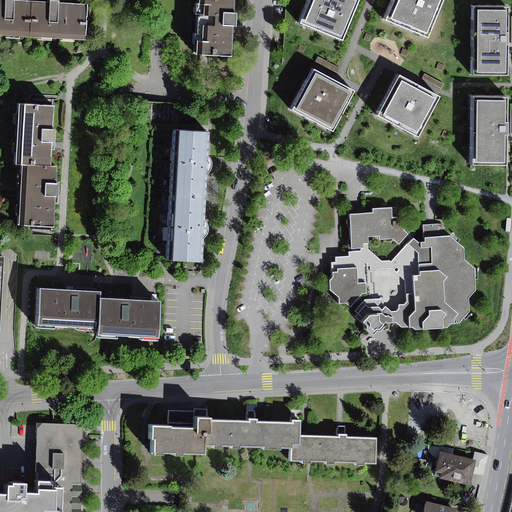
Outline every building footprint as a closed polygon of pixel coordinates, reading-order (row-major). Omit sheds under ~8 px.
[(0,0),(0,35),(32,37),(34,2),(16,1),(16,0),(0,0)] [(198,0),(198,5),(194,4),(193,14),(197,15),(196,35),(193,35),(193,43),(196,44),(195,56),(229,58),(231,31),(231,28),(235,28),(235,14),(233,14),(233,0),(198,0)] [(340,41),(357,0),(307,0),(298,22),(340,41)] [(391,0),(383,20),(426,38),(442,0),(391,0)] [(51,1),(51,3),(34,2),(32,37),(86,41),(88,6),(65,4),(61,4),(61,1),(51,1)] [(470,75),(504,75),(505,7),(471,7),(470,75)] [(318,57),(315,62),(336,73),(338,68),(318,57)] [(330,132),(352,92),(311,70),(289,110),(330,132)] [(424,74),(421,79),(441,90),(444,84),(424,74)] [(375,115),(416,136),(437,97),(396,75),(375,115)] [(470,164),(502,164),(503,97),(471,96),(470,164)] [(149,100),(149,118),(174,118),(173,100),(149,100)] [(14,163),(19,164),(47,165),(49,142),(52,142),(53,129),(50,129),(51,106),(17,104),(14,163)] [(209,132),(178,131),(176,196),(205,197),(207,175),(209,175),(210,173),(212,171),(213,169),(213,165),(213,162),(212,160),(211,159),(210,157),(208,157),(209,132)] [(16,225),(50,227),(52,196),(56,196),(56,183),(53,183),(54,165),(47,165),(19,164),(16,225)] [(205,197),(176,196),(174,261),(202,263),(204,238),(205,238),(207,237),(209,235),(210,233),(210,230),(210,228),(209,226),(208,224),(207,223),(205,223),(205,197)] [(353,214),(350,215),(352,248),(361,248),(363,248),(363,243),(368,243),(368,237),(380,236),(380,240),(393,239),(399,245),(409,234),(398,224),(397,207),(373,208),(374,213),(353,214)] [(451,324),(459,323),(470,312),(469,298),(476,291),(474,268),(465,260),(464,248),(451,236),(440,237),(439,224),(428,225),(424,226),(425,243),(419,243),(414,239),(409,245),(408,244),(392,262),(389,261),(382,261),(368,249),(368,243),(363,243),(363,248),(361,248),(362,252),(349,252),(350,257),(336,258),(336,263),(333,263),(334,278),(331,281),(331,290),(340,298),(340,303),(346,303),(352,307),(363,294),(367,293),(367,282),(366,282),(365,263),(367,263),(367,266),(371,266),(371,270),(392,269),(405,281),(407,302),(405,305),(399,305),(399,309),(398,311),(392,312),(383,305),(383,299),(366,300),(356,311),(359,314),(357,316),(369,326),(369,330),(375,335),(378,332),(382,331),(387,327),(384,324),(386,321),(388,323),(396,322),(402,327),(414,328),(417,330),(448,328),(451,324)] [(96,331),(98,298),(98,291),(70,290),(38,289),(37,327),(52,328),(52,325),(76,326),(76,330),(96,331)] [(158,301),(98,298),(96,331),(96,337),(114,338),(115,334),(139,335),(139,340),(157,340),(158,301)] [(205,434),(209,434),(210,419),(210,417),(195,417),(195,423),(195,428),(170,427),(170,426),(150,425),(149,440),(152,441),(152,456),(163,456),(163,454),(171,454),(171,457),(183,457),(183,454),(205,455),(205,444),(205,434)] [(238,445),(261,446),(262,421),(255,421),(255,418),(250,418),(246,418),(246,420),(210,419),(209,434),(205,434),(205,444),(211,445),(211,448),(220,448),(220,445),(229,445),(228,448),(238,448),(238,445)] [(289,422),(262,421),(261,446),(261,449),(278,449),(278,447),(288,447),(290,447),(290,443),(298,443),(298,436),(298,420),(294,419),(289,419),(289,422)] [(81,511),(83,425),(38,424),(36,473),(39,474),(38,481),(49,481),(49,487),(60,487),(59,511),(81,511)] [(336,437),(298,436),(298,443),(290,443),(290,447),(288,447),(287,461),(298,461),(298,463),(308,463),(308,461),(323,461),(323,463),(332,464),(332,461),(353,462),(353,465),(361,465),(361,463),(373,463),(374,437),(344,437),(344,434),(339,434),(336,434),(336,437)] [(474,474),(477,460),(440,452),(434,477),(471,486),(474,474)] [(479,453),(477,460),(474,474),(484,477),(489,455),(479,453)] [(59,511),(60,487),(49,487),(49,481),(38,481),(35,481),(34,493),(23,492),(23,484),(10,484),(10,486),(4,486),(4,494),(0,493),(0,511),(59,511)] [(457,511),(458,509),(427,501),(424,511),(457,511)]
